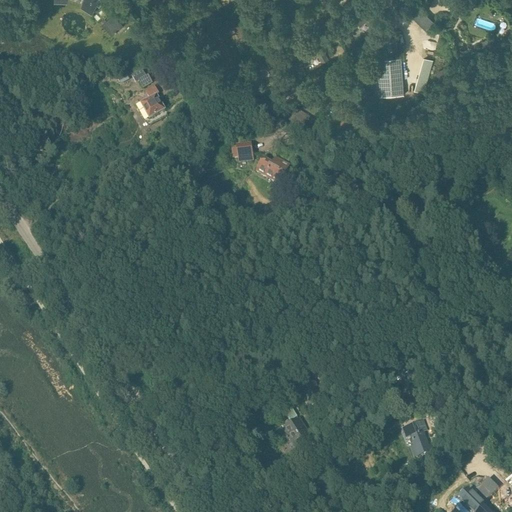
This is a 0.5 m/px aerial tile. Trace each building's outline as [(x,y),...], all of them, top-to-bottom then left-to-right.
[(53,0),(54,2),(54,1),(66,2),(66,0),(83,0),(81,7),(91,13),(90,14),(91,15),(96,7),(98,8),(101,3),(102,4),(102,3),(97,0),(53,0)] [(184,7),(171,16),(185,37),(198,27),(184,7)] [(115,8),(110,11),(114,15),(117,19),(121,15),(115,8)] [(352,19),(358,26),(365,20),(371,28),(377,23),(366,8),(352,19)] [(421,9),(413,16),(425,29),(433,21),(421,9)] [(117,19),(114,15),(103,24),(112,34),(122,25),(117,19)] [(247,18),(234,25),(243,44),(256,37),(247,18)] [(229,20),(223,23),(225,29),(231,26),(229,20)] [(493,36),(482,41),(486,48),(496,43),(493,36)] [(349,37),(345,40),(349,46),(353,44),(349,37)] [(319,42),(302,52),(306,60),(317,53),(322,62),(329,58),(319,42)] [(288,55),(291,60),(299,55),(296,50),(288,55)] [(253,66),(248,69),(252,75),(257,72),(267,66),(272,74),(278,70),(269,56),(253,66)] [(423,56),(414,89),(423,92),(433,60),(423,56)] [(377,58),(378,95),(403,94),(401,57),(377,58)] [(142,71),(132,77),(136,83),(146,78),(142,71)] [(149,99),(142,103),(151,119),(166,110),(157,96),(160,95),(155,87),(145,92),(149,99)] [(342,106),(332,119),(336,121),(347,129),(359,114),(360,112),(350,105),(347,109),(346,109),(342,106)] [(295,109),(288,121),(292,124),(309,135),(317,123),(300,112),(295,109)] [(250,144),(237,146),(239,158),(239,162),(253,161),(252,156),(250,144)] [(263,160),(257,173),(280,185),(289,168),(275,160),(272,165),(263,160)] [(458,173),(447,176),(450,186),(461,183),(458,173)] [(415,377),(415,374),(419,371),(414,365),(410,368),(407,367),(403,369),(401,372),(400,376),(402,379),(405,381),(409,382),(412,380),(415,377)] [(316,383),(304,386),(309,406),(321,402),(316,383)] [(420,412),(428,409),(422,395),(415,398),(420,412)] [(293,410),(288,414),(292,420),(297,417),(293,410)] [(288,422),(282,426),(285,430),(285,431),(298,451),(313,441),(308,432),(300,420),(291,426),(288,422)] [(429,447),(423,432),(411,437),(414,447),(411,449),(415,458),(429,452),(431,456),(436,454),(433,446),(429,447)] [(481,491),(475,497),(469,490),(457,501),(463,507),(465,505),(472,511),(489,511),(482,505),(489,499),(498,491),(487,480),(479,489),(481,491)]
